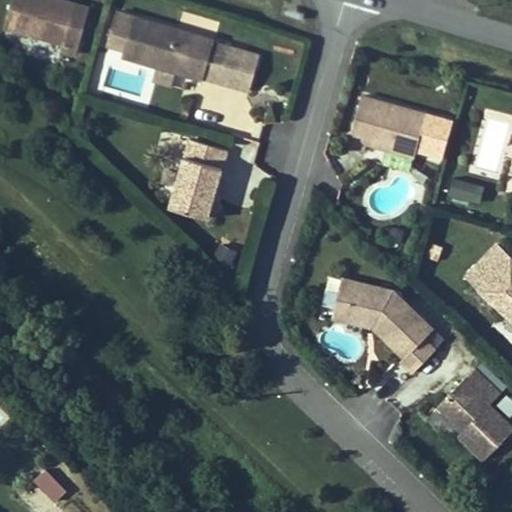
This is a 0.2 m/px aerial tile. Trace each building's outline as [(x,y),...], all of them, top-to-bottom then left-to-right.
[(47,51),(63,56),(76,10),(39,0),(0,0),(0,31),(48,46),(47,51)] [(158,76),(189,85),(190,82),(236,96),(246,61),(200,47),(201,45),(120,21),(108,61),(146,72),(148,65),(160,68),(158,76)] [(146,72),(158,76),(160,68),(148,65),(146,72)] [(354,151),(402,165),(415,122),(350,103),(336,151),(353,156),(354,151)] [(190,222),(210,154),(173,143),(153,211),(190,222)] [(499,180),(511,183),(511,148),(507,148),(499,180)] [(447,193),(481,201),(485,182),(451,175),(447,193)] [(511,270),(489,246),(457,277),(511,334),(511,270)] [(327,322),(336,290),(323,287),(312,327),(355,338),(358,335),(353,330),(327,322)] [(381,372),(394,384),(416,361),(405,350),(414,340),(375,301),(336,290),(327,322),(353,330),(358,335),(355,338),(385,368),(381,372)] [(426,352),(394,399),(416,413),(447,366),(426,352)] [(456,380),(420,416),(444,440),(440,445),(465,470),(495,440),(471,416),(482,405),(456,380)] [(72,511),(73,511),(52,494),(38,511),(72,511)]
